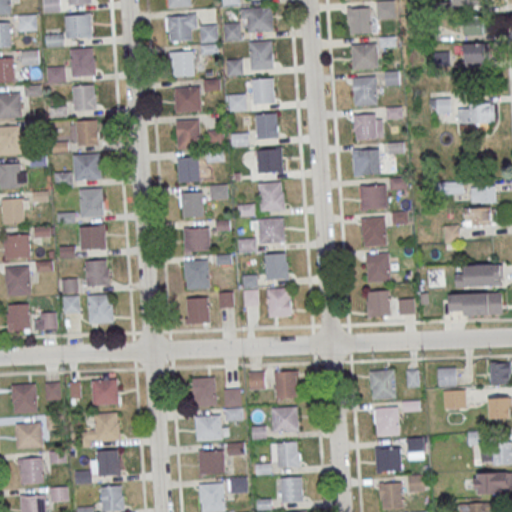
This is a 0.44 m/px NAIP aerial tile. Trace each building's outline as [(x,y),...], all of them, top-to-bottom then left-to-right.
[(0,0),(10,0),(11,11),(0,12),(0,0)] [(41,0),(60,0),(62,10),(43,12),(41,0)] [(348,7),(348,32),(376,32),(376,7),(348,7)] [(18,14),(37,13),(38,29),(19,30),(18,14)] [(66,14),(66,37),(93,37),(92,14),(66,14)] [(196,41),(196,15),(168,15),(168,41),(196,41)] [(486,17),(463,17),(463,34),(486,34),(486,17)] [(0,21),(11,21),(13,46),(0,47),(0,21)] [(225,23),(225,39),(241,39),(241,23),(225,23)] [(202,25),(202,41),(218,41),(218,25),(202,25)] [(46,34),(46,45),(63,45),(63,34),(46,34)] [(250,68),(274,68),(274,41),(250,41),(250,68)] [(352,43),(352,68),(378,68),(377,43),(352,43)] [(488,43),(463,43),(463,62),(488,62),(488,43)] [(218,53),(218,44),(202,44),(202,53),(218,53)] [(70,47),(94,46),(96,74),(72,76),(70,47)] [(21,49),(40,48),(42,64),(23,65),(21,49)] [(194,51),(172,51),(172,76),(194,76),(194,51)] [(0,57),(14,56),(15,81),(0,81),(0,57)] [(228,75),(243,75),(243,59),(228,59),(228,75)] [(46,66),(65,65),(66,81),(47,82),(46,66)] [(386,84),(400,84),(399,71),(386,71),(386,84)] [(377,105),(377,76),(354,76),(354,105),(377,105)] [(204,78),(204,90),(221,90),(221,78),(204,78)] [(253,78),(253,103),(274,103),(274,78),(253,78)] [(72,85),(95,83),(97,108),(74,110),(72,85)] [(24,85),(41,84),(42,94),(25,96),(24,85)] [(200,111),(200,86),(175,86),(175,111),(200,111)] [(0,92),(21,91),(22,116),(0,117),(0,92)] [(230,93),(230,110),(247,110),(246,93),(230,93)] [(451,112),(451,95),(430,95),(430,112),(451,112)] [(494,103),(458,103),(458,122),(494,122),(494,103)] [(50,106),(67,105),(68,115),(50,117),(50,106)] [(279,112),(257,112),(257,137),(279,137),(279,112)] [(383,137),(382,113),(354,114),(355,138),(383,137)] [(76,120),(98,119),(100,143),(78,145),(76,120)] [(177,147),(200,147),(200,119),(177,119),(177,147)] [(0,125),(20,124),(22,152),(0,154),(0,125)] [(224,146),(224,129),(208,130),(208,146),(224,146)] [(283,171),(283,148),(258,148),(258,171),(283,171)] [(359,148),(359,173),(380,173),(380,148),(359,148)] [(208,150),(208,160),(224,160),(224,150),(208,150)] [(73,154),(100,152),(102,178),(75,179),(73,154)] [(199,181),(199,156),(178,156),(178,181),(199,181)] [(0,162),(20,161),(22,186),(0,188),(0,162)] [(71,186),(72,172),(55,172),(55,186),(71,186)] [(260,182),(260,210),(284,210),(284,182),(260,182)] [(440,183),(440,192),(463,192),(463,183),(440,183)] [(210,184),(210,198),(227,198),(227,184),(210,184)] [(386,184),(361,184),(362,208),(387,208),(386,184)] [(496,202),(496,186),(471,186),(471,202),(496,202)] [(79,188),(103,187),(105,215),(81,216),(79,188)] [(182,217),(204,216),(203,191),(181,192),(182,217)] [(1,198),(23,196),(25,221),(3,223),(1,198)] [(464,208),(464,225),(492,225),(492,208),(464,208)] [(284,217),(252,219),(253,230),(258,230),(259,240),(259,242),(285,241),(284,217)] [(386,245),(386,217),(362,217),(362,245),(386,245)] [(446,241),(460,240),(458,223),(444,224),(446,241)] [(79,226),(105,224),(107,247),(81,249),(79,226)] [(209,250),(209,227),(185,227),(185,250),(209,250)] [(30,257),(30,233),(5,234),(5,257),(30,257)] [(266,278),(288,278),(288,253),(266,253),(266,278)] [(389,253),(367,253),(367,280),(389,280),(389,253)] [(85,260),(109,258),(111,283),(87,285),(85,260)] [(209,259),(185,259),(185,288),(209,288),(209,259)] [(502,265),(464,265),(464,275),(455,275),(455,285),(502,285),(502,265)] [(30,266),(6,266),(6,294),(30,294),(30,266)] [(291,315),(291,287),(269,287),(269,315),(291,315)] [(244,305),(258,305),(258,288),(244,288),(244,305)] [(367,290),(367,316),(390,316),(390,290),(367,290)] [(503,314),(503,292),(448,293),(448,315),(503,314)] [(88,294),(112,293),(114,321),(90,323),(88,294)] [(64,311),(79,311),(79,295),(64,295),(64,311)] [(186,322),(209,322),(209,297),(186,297),(186,322)] [(414,313),(414,299),(400,299),(400,313),(414,313)] [(8,330),(30,330),(30,304),(8,304),(8,330)] [(36,329),(57,329),(57,312),(36,312),(36,329)] [(511,362),(490,362),(490,383),(511,383),(511,362)] [(455,367),(438,367),(438,385),(455,385),(455,367)] [(371,398),(395,397),(395,369),(370,370),(371,398)] [(265,370),(249,370),(249,388),(265,388),(265,370)] [(276,396),(296,396),(296,370),(275,370),(276,396)] [(194,377),(194,405),(216,405),(216,377),(194,377)] [(119,403),(119,378),(92,379),(92,404),(119,403)] [(59,382),(46,382),(46,397),(59,397),(59,382)] [(13,384),(13,411),(37,411),(37,384),(13,384)] [(241,418),(241,388),(225,388),(225,418),(241,418)] [(466,408),(466,389),(444,389),(444,408),(466,408)] [(488,417),(511,417),(511,397),(488,397),(488,417)] [(298,406),(273,406),(273,431),(298,431),(298,406)] [(398,406),(376,406),(376,435),(398,435),(398,406)] [(120,441),(119,412),(95,412),(95,429),(78,430),(79,443),(120,441)] [(221,415),(196,415),(196,440),(221,440),(221,415)] [(17,422),(17,446),(44,446),(44,422),(17,422)] [(427,437),(408,437),(408,459),(427,459),(427,437)] [(481,464),(511,464),(511,441),(491,442),(491,449),(481,449),(481,464)] [(228,454),(244,453),(244,442),(228,442),(228,454)] [(271,442),(271,466),(300,466),(300,442),(271,442)] [(402,471),(402,446),(376,447),(376,471),(402,471)] [(92,449),(92,474),(121,474),(121,449),(92,449)] [(225,449),(199,449),(199,473),(225,473),(225,449)] [(43,482),(43,457),(21,457),(21,482),(43,482)] [(511,472),(473,472),(473,493),(511,493),(511,472)] [(408,474),(408,490),(425,490),(425,474),(408,474)] [(230,476),(230,492),(248,492),(248,476),(230,476)] [(302,501),(302,476),(281,476),(281,501),(302,501)] [(225,510),(225,482),(200,482),(200,510),(225,510)] [(403,482),(380,482),(380,507),(403,508),(403,482)] [(102,510),(124,510),(124,485),(101,485),(102,510)] [(47,511),(47,494),(20,495),(20,511),(47,511)] [(459,511),(499,511),(499,502),(460,502),(459,511)]
